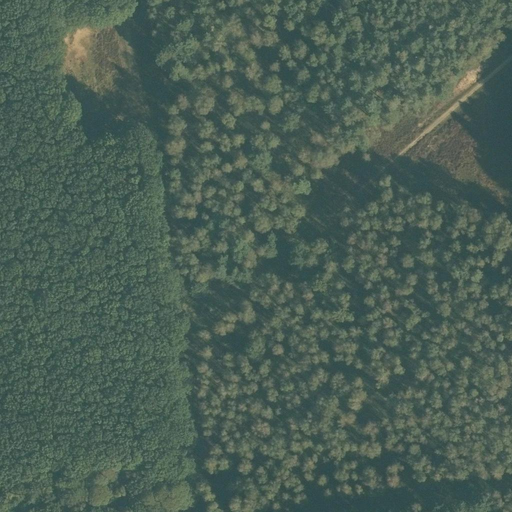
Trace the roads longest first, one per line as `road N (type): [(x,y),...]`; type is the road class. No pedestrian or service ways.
road 1 (track): [(195,511),(173,356),(511,51)]
road 2 (track): [(173,356),(117,0)]
road 3 (track): [(511,487),(368,511)]
